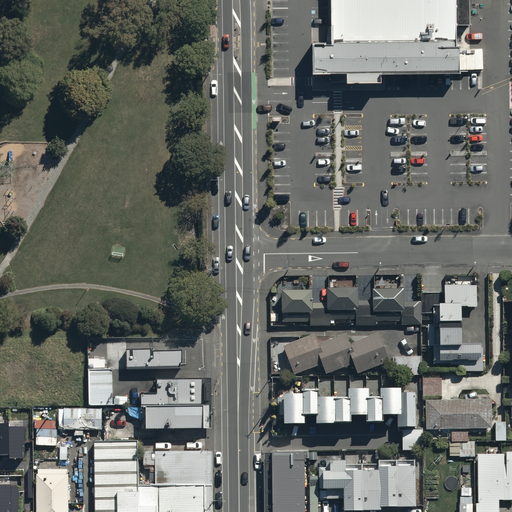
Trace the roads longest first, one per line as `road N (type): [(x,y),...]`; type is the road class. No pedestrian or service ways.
road 1 (residential): [(511,251),(237,254)]
road 2 (tertiary): [(237,254),(240,511)]
road 3 (tertiary): [(235,0),(237,254)]
